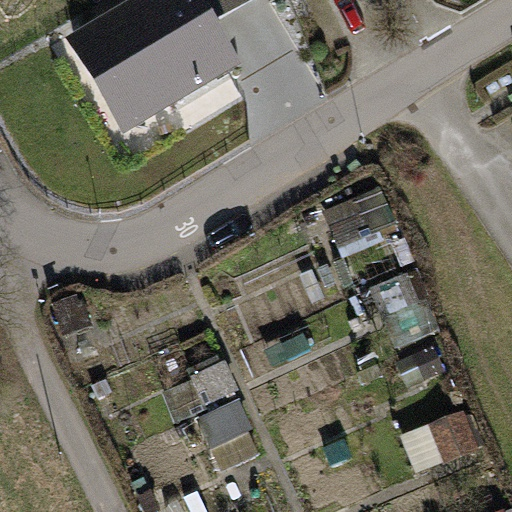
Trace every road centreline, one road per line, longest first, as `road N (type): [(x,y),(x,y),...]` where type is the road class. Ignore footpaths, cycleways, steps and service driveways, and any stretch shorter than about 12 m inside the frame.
road 1 (residential): [(0,237),(113,254),(511,13)]
road 2 (unknown): [(183,213),(217,311),(308,511)]
